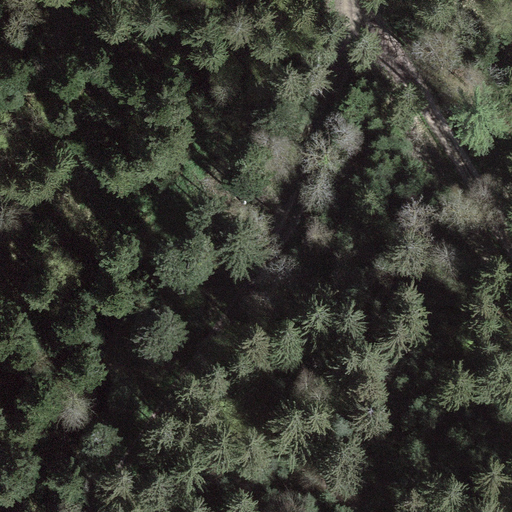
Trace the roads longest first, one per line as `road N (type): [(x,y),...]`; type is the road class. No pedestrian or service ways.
road 1 (track): [(366,0),(297,194),(235,324),(78,511)]
road 2 (track): [(511,237),(451,154),(369,0)]
